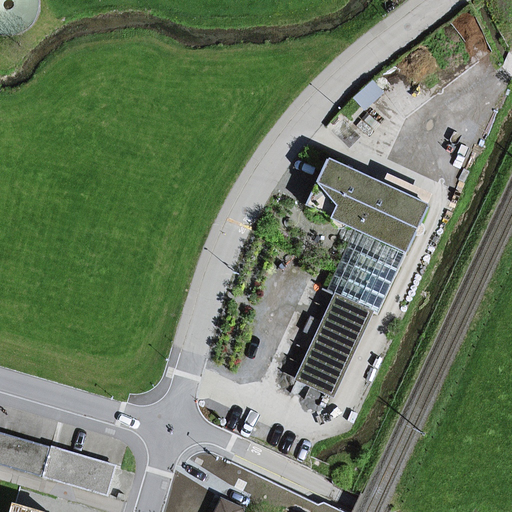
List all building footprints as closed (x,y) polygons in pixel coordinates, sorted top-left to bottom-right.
[(373,82),(355,99),(364,109),(382,92),(373,82)] [(407,252),(429,207),(426,205),(382,185),(327,159),(305,205),(356,229),(407,252)] [(426,205),(431,194),(387,174),(382,185),(426,205)] [(337,295),(341,297),(361,253),(399,271),(407,252),(356,229),(327,291),(337,295)] [(399,271),(361,253),(341,297),(369,310),(368,311),(378,316),(399,271)] [(297,380),(329,395),(368,311),(369,310),(341,297),(337,295),(297,380)] [(0,434),(0,465),(42,478),(51,449),(0,434)] [(42,478),(47,479),(55,450),(51,449),(42,478)] [(47,479),(113,498),(121,469),(55,450),(47,479)] [(240,511),(243,511),(244,509),(221,499),(220,502),(240,511)] [(240,511),(220,502),(215,511),(240,511)]
